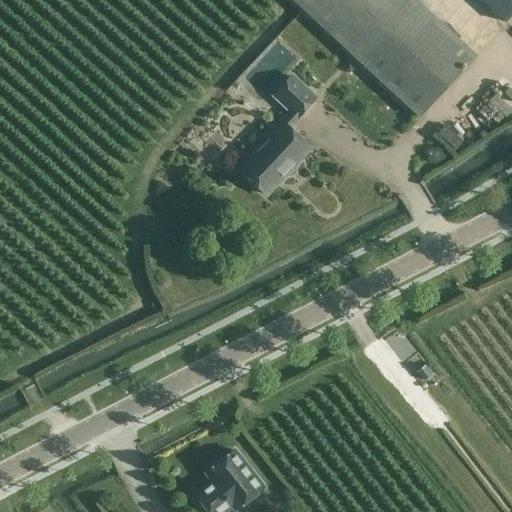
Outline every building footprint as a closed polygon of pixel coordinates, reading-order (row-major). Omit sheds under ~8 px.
[(476,57),(414,0),(292,0),(419,117),(476,57)] [(511,0),(478,0),(505,24),(511,16),(511,0)] [(264,194),(308,147),(289,129),(317,98),(291,74),(270,97),(287,112),(278,123),(280,125),(276,129),(238,170),(264,194)] [(423,380),(431,375),(424,366),(416,371),(423,380)] [(234,510),(263,487),(234,451),(213,467),(215,470),(207,476),(211,482),(195,495),(208,511),(225,511),(232,507),(234,510)]
